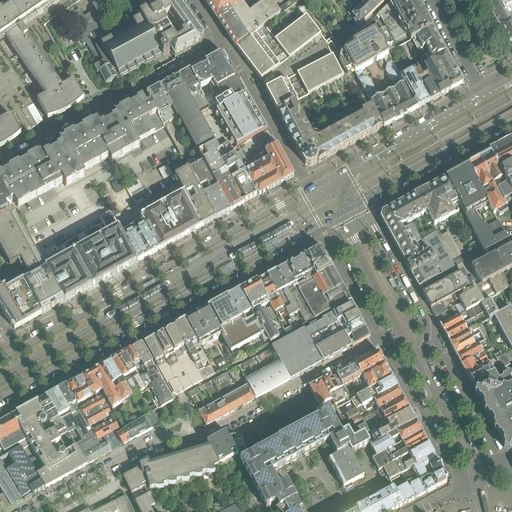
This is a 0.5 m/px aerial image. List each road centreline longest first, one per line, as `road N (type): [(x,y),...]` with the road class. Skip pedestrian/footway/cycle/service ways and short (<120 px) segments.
road 1 (residential): [(31,511),(141,448),(167,436),(202,435),(382,339)]
road 2 (tertiary): [(0,397),(322,225)]
road 3 (tertiary): [(308,190),(17,350)]
road 4 (residential): [(222,41),(0,162)]
road 5 (tertiary): [(480,95),(328,178)]
road 6 (residential): [(308,190),(222,41)]
road 7 (residential): [(344,213),(422,366)]
road 8 (tertiary): [(361,204),(511,122)]
road 9 (residential): [(382,339),(460,487)]
road 10 (residential): [(500,463),(425,322)]
road 11 (residential): [(425,322),(361,204)]
road 12 (residential): [(322,225),(382,339)]
road 13 (residential): [(422,366),(476,479)]
